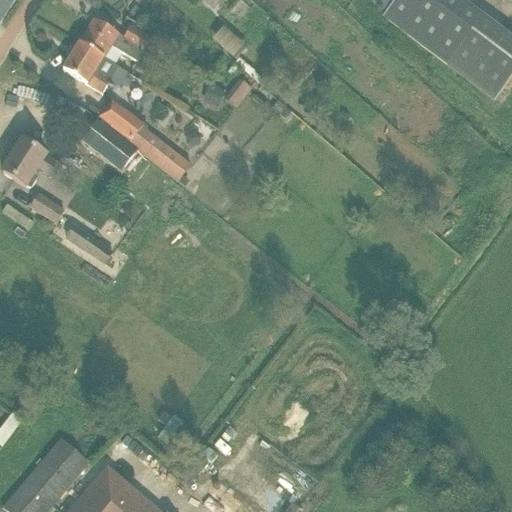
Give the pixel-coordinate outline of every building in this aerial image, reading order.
[(395,0),(386,13),(382,18),(494,102),(511,78),(511,40),(458,0),(395,0)] [(94,22),(79,46),(104,61),(111,50),(136,65),(150,43),(148,41),(131,30),(124,41),(94,22)] [(157,30),(149,26),(147,30),(155,34),(157,30)] [(70,60),(62,72),(79,83),(101,97),(102,96),(107,87),(117,70),(104,61),(79,46),(78,47),(77,49),(76,47),(72,48),(67,55),(68,59),(70,60)] [(224,102),(235,110),(250,91),(239,82),(224,102)] [(207,88),(202,104),(218,109),(223,93),(207,88)] [(276,102),(270,109),(277,115),(284,107),(276,102)] [(129,145),(127,147),(177,185),(190,168),(142,130),(143,128),(111,103),(97,120),(129,145)] [(96,123),(80,143),(120,176),(137,155),(96,123)] [(22,143),(2,175),(27,191),(38,173),(51,181),(60,168),(22,143)] [(28,211),(55,228),(63,214),(37,197),(28,211)] [(80,252),(104,269),(113,256),(89,239),(80,252)] [(0,430),(0,448),(20,423),(11,416),(0,430)] [(2,510),(4,511),(48,511),(88,466),(60,442),(2,510)] [(115,447),(111,451),(118,457),(121,452),(115,447)] [(156,511),(106,470),(70,511),(156,511)] [(208,503),(219,511),(261,511),(263,511),(223,482),(208,503)]
